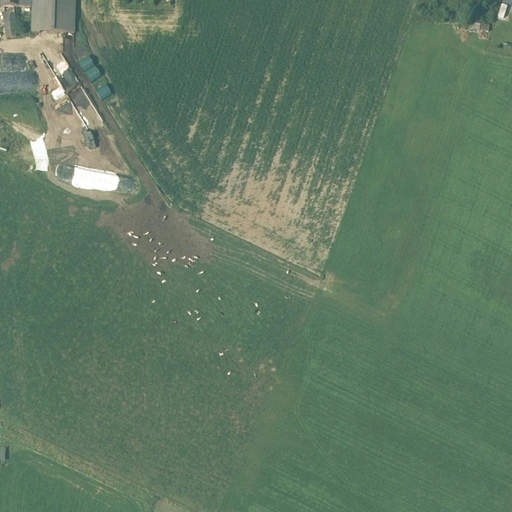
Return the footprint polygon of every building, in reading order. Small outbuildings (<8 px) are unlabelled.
[(31,0),(1,0),(1,8),(14,8),(31,8),(31,0)] [(75,0),(33,0),(32,33),(74,35),(75,0)] [(498,17),(503,19),(506,8),(501,6),(498,17)] [(14,8),(4,8),(6,38),(17,38),(14,8)] [(470,24),(470,31),(489,32),(489,24),(470,24)] [(85,65),(83,63),(79,65),(84,73),(93,66),(90,62),(85,65)] [(27,122),(41,115),(37,107),(23,114),(27,122)] [(42,154),(55,157),(57,148),(44,145),(42,154)]
